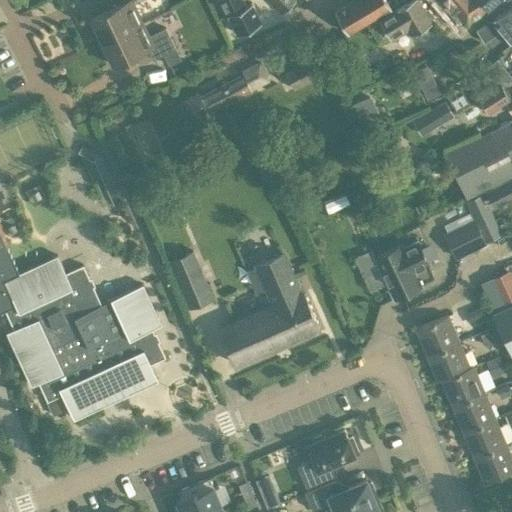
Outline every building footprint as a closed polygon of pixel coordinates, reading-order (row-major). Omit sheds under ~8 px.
[(102,41),(142,22),(131,0),(124,0),(125,2),(91,18),(102,41)] [(245,4),(243,0),(217,0),(223,11),(226,10),(237,33),(261,21),(251,1),(245,4)] [(268,0),(281,13),(293,0),(268,0)] [(348,32),(391,7),(387,0),(353,0),(335,10),(348,32)] [(418,0),(412,0),(379,20),(391,39),(408,28),(412,35),(432,23),(418,0)] [(488,7),(481,0),(438,0),(459,27),(488,7)] [(484,42),(500,30),(511,43),(511,6),(476,30),(484,42)] [(142,22),(102,41),(113,65),(147,49),(152,60),(165,54),(175,49),(165,28),(149,36),(142,22)] [(332,43),(323,47),(330,62),(339,58),(332,43)] [(175,49),(165,54),(170,64),(182,59),(177,49),(175,49)] [(511,77),(497,58),(482,69),(484,72),(507,81),(511,77)] [(186,123),(208,113),(251,91),(250,89),(270,80),(260,59),(240,68),(243,74),(200,96),(198,92),(176,103),(186,123)] [(293,89),(312,80),(304,63),(285,73),(293,89)] [(427,65),(414,71),(418,79),(431,73),(427,65)] [(352,72),(340,78),(347,94),(359,88),(352,72)] [(501,85),(479,98),(488,113),(506,102),(510,99),(501,85)] [(371,94),(353,103),(366,132),(382,124),(384,124),(371,94)] [(444,100),(413,119),(421,134),(453,115),(444,100)] [(123,101),(105,110),(109,119),(127,111),(123,101)] [(511,119),(444,150),(466,197),(511,174),(511,119)] [(511,176),(485,190),(489,199),(492,197),(495,205),(511,196),(511,176)] [(479,195),(466,200),(484,240),(497,234),(483,204),(479,195)] [(474,219),(445,233),(456,257),(485,243),(474,219)] [(0,309),(5,307),(0,296),(0,280),(19,272),(6,239),(7,239),(0,223),(0,309)] [(402,244),(375,257),(394,298),(421,285),(420,282),(432,276),(427,265),(429,264),(418,241),(403,248),(402,244)] [(193,251),(170,261),(184,295),(208,285),(193,251)] [(274,305),(220,329),(235,363),(319,326),(304,292),(301,293),(282,251),(255,263),(274,305)] [(57,255),(19,272),(0,280),(0,296),(5,307),(15,329),(8,332),(33,385),(39,382),(48,401),(60,396),(58,391),(62,390),(74,418),(159,380),(152,364),(166,357),(154,328),(162,324),(144,283),(100,302),(83,264),(65,272),(57,255)] [(511,281),(508,272),(495,278),(505,302),(511,298),(511,281)] [(479,306),(469,311),(470,311),(471,315),(474,322),(484,317),(479,306)] [(511,306),(494,313),(511,354),(511,306)] [(448,314),(418,327),(424,341),(422,341),(427,354),(429,353),(459,341),(448,314)] [(481,334),(486,345),(493,342),(489,331),(481,334)] [(434,366),(432,367),(437,379),(443,377),(470,366),(459,341),(429,353),(434,366)] [(506,371),(499,355),(489,360),(495,375),(506,371)] [(474,364),(470,366),(443,377),(449,391),(447,392),(452,404),(454,404),(485,391),(474,364)] [(507,382),(497,387),(501,395),(511,391),(507,382)] [(454,404),(460,417),(458,418),(463,430),(465,429),(496,417),(485,391),(454,404)] [(465,429),(470,443),(468,444),(474,456),(475,455),(506,442),(496,417),(465,429)] [(309,460),(296,465),(305,486),(335,474),(330,463),(358,451),(352,436),(348,437),(344,429),(303,446),(309,460)] [(475,455),(481,469),(479,469),(484,482),(511,470),(511,455),(506,442),(475,455)] [(177,500),(182,511),(201,511),(221,504),(209,476),(177,490),(180,498),(177,500)] [(328,511),(347,511),(378,499),(371,481),(367,483),(365,479),(339,489),(335,478),(304,491),(311,509),(325,503),(328,511)] [(252,492),(247,480),(238,483),(243,495),(252,492)] [(274,486),(260,491),(267,507),(280,501),(274,486)] [(252,492),(243,495),(248,507),(256,504),(252,492)] [(383,511),(378,499),(347,511),(383,511)]
